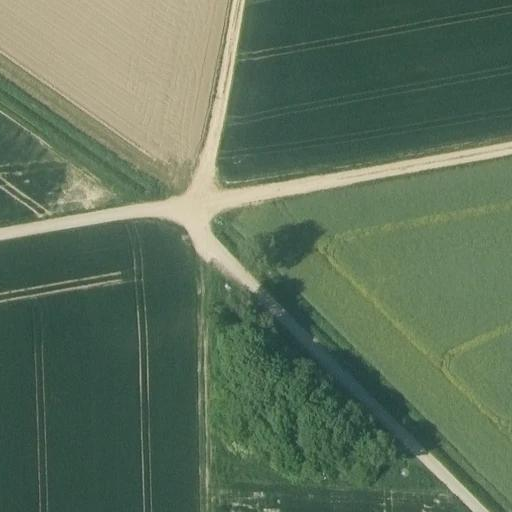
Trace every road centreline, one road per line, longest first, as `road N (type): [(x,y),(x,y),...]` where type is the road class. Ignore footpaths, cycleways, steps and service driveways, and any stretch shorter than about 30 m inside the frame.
road 1 (track): [(198,202),(206,242),(474,511)]
road 2 (track): [(198,202),(511,147)]
road 3 (track): [(209,511),(200,263),(206,242)]
road 4 (track): [(198,202),(241,0)]
road 5 (track): [(0,237),(198,202)]
